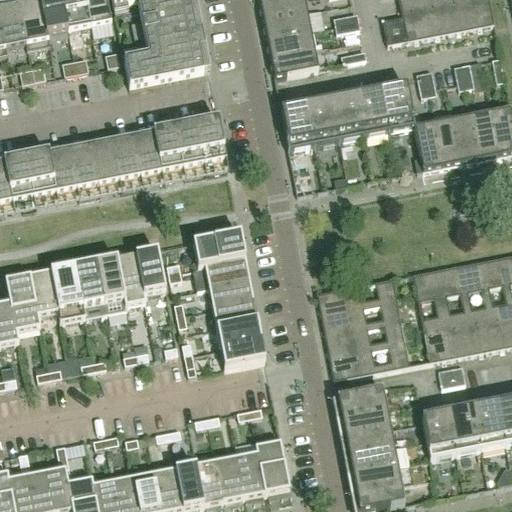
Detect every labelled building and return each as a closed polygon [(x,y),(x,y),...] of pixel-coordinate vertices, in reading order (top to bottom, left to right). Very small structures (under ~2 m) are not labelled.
[(46,41),(67,37),(60,0),(37,0),(38,5),(39,5),(46,41)] [(60,0),(67,37),(90,33),(83,0),(60,0)] [(83,0),(90,33),(111,29),(105,0),(83,0)] [(110,0),(113,14),(137,9),(147,63),(123,68),(129,95),(203,81),(198,56),(204,55),(201,39),(195,40),(190,13),(195,12),(193,0),(110,0)] [(300,0),(257,0),(259,8),(300,0)] [(307,19),(302,0),(300,0),(259,8),(260,13),(259,14),(260,18),(261,18),(263,27),(307,19)] [(429,44),(420,0),(397,0),(402,24),(382,27),(387,52),(429,44)] [(442,0),(420,0),(429,44),(450,39),(442,0)] [(442,0),(450,39),(461,37),(472,35),(464,0),(442,0)] [(493,31),(487,0),(464,0),(472,35),(493,31)] [(49,53),(47,41),(46,41),(39,5),(18,9),(27,57),(49,53)] [(18,9),(0,12),(0,30),(6,61),(7,61),(6,54),(25,50),(26,57),(27,57),(18,9)] [(310,38),(307,19),(263,27),(264,32),(263,32),(264,37),(266,46),(310,38)] [(358,28),(357,20),(333,25),(336,25),(338,32),(335,32),(335,33),(358,28)] [(360,36),(358,28),(335,33),(338,32),(339,39),(336,40),(360,36)] [(314,57),(310,38),(266,46),(267,51),(266,51),(267,56),(268,56),(270,65),(314,57)] [(318,76),(314,57),(270,65),(271,70),(270,70),(271,75),(272,74),(274,85),(318,76)] [(366,66),(364,58),(340,63),(344,62),(345,69),(342,70),(342,71),(366,66)] [(117,59),(105,61),(107,74),(119,72),(117,59)] [(73,68),(76,81),(88,78),(85,65),(73,68)] [(503,85),(499,65),(492,66),(496,87),(495,84),(502,82),(503,85)] [(76,81),(73,68),(62,70),(64,83),(76,81)] [(473,91),(469,71),(461,72),(465,93),(466,93),(465,90),(472,88),(473,91)] [(465,93),(461,72),(454,74),(458,94),(458,91),(465,90),(465,93)] [(31,76),(33,89),(45,87),(43,74),(31,76)] [(33,89),(31,76),(19,78),(22,91),(33,89)] [(435,99),(431,78),(424,80),(428,100),(427,97),(434,96),(435,99)] [(428,100),(424,80),(416,81),(420,102),(421,102),(420,98),(427,97),(427,100),(428,100)] [(414,134),(406,92),(380,97),(389,139),(414,134)] [(389,139),(380,97),(355,102),(364,144),(389,139)] [(364,144),(355,102),(331,107),(339,149),(364,144)] [(339,149),(331,107),(306,112),(314,153),(339,149)] [(314,153),(306,112),(280,117),(285,144),(286,144),(289,158),(314,153)] [(511,160),(511,124),(510,115),(490,119),(499,163),(511,160)] [(499,163),(490,119),(471,123),(480,167),(499,163)] [(480,167),(471,123),(452,126),(461,170),(480,167)] [(196,131),(203,170),(216,168),(218,175),(227,173),(225,166),(218,126),(196,131)] [(461,170),(452,126),(433,130),(442,174),(461,170)] [(442,174),(433,130),(414,134),(422,178),(442,174)] [(191,173),(203,170),(196,131),(174,135),(184,182),(192,180),(191,173)] [(175,183),(184,182),(174,135),(153,139),(161,179),(174,176),(175,183)] [(148,181),(161,179),(153,139),(132,143),(141,190),(150,188),(148,181)] [(133,191),(141,190),(132,143),(111,147),(119,187),(131,184),(133,191)] [(106,189),(119,187),(111,147),(90,151),(99,198),(107,197),(106,189)] [(90,200),(99,198),(90,151),(68,155),(76,195),(89,193),(90,200)] [(76,195),(68,155),(47,160),(56,206),(65,205),(63,198),(76,195)] [(56,206),(47,160),(25,164),(33,204),(47,201),(48,208),(56,206)] [(20,206),(33,204),(25,164),(4,168),(13,215),(21,213),(20,206)] [(4,168),(0,168),(0,210),(3,209),(4,217),(13,215),(4,168)] [(345,183),(334,186),(335,194),(347,191),(345,183)] [(197,275),(204,274),(245,266),(240,242),(192,251),(197,275)] [(135,262),(144,310),(145,310),(144,303),(165,299),(157,258),(135,262)] [(511,261),(498,264),(511,336),(511,261)] [(125,313),(144,310),(135,262),(116,266),(125,313)] [(511,336),(498,264),(477,268),(494,357),(511,353),(511,336)] [(124,314),(125,313),(116,266),(95,270),(103,311),(123,307),(124,314)] [(204,274),(208,295),(249,287),(245,266),(204,274)] [(477,268),(455,272),(472,361),(494,357),(477,268)] [(82,315),(103,311),(95,270),(74,274),(84,326),(85,325),(82,315)] [(178,270),(166,272),(168,281),(180,279),(178,270)] [(434,276),(451,365),(472,361),(455,272),(443,274),(434,276)] [(60,330),(84,326),(74,274),(50,278),(60,330)] [(429,368),(429,369),(451,365),(434,276),(416,280),(412,280),(412,282),(429,368)] [(59,330),(60,330),(50,278),(29,283),(39,334),(40,334),(38,323),(57,319),(59,330)] [(182,287),(180,279),(168,281),(169,290),(182,287)] [(16,339),(39,334),(29,283),(5,287),(17,350),(18,350),(16,339)] [(397,308),(392,286),(330,299),(329,298),(322,300),(316,301),(320,323),(397,308)] [(0,353),(17,350),(5,287),(4,287),(9,309),(0,310),(0,353)] [(208,295),(212,316),(253,308),(249,287),(208,295)] [(212,316),(216,335),(256,327),(253,308),(212,316)] [(397,308),(320,323),(325,345),(401,330),(397,308)] [(176,323),(184,322),(181,310),(173,312),(176,323)] [(184,322),(176,323),(178,335),(186,334),(184,322)] [(216,335),(220,356),(261,348),(256,327),(216,335)] [(401,330),(325,345),(329,366),(405,351),(401,330)] [(264,368),(261,348),(220,356),(224,376),(264,368)] [(184,363),(192,362),(189,350),(181,351),(184,363)] [(331,379),(333,388),(409,373),(409,372),(405,351),(329,366),(331,379)] [(165,364),(177,362),(176,354),(164,356),(165,364)] [(135,362),(136,370),(148,367),(147,359),(135,362)] [(124,372),(136,370),(135,362),(123,364),(124,372)] [(192,362),(184,363),(186,375),(194,374),(192,362)] [(92,370),(94,378),(106,376),(104,368),(92,370)] [(82,380),(94,378),(92,370),(80,372),(82,380)] [(465,390),(462,373),(438,378),(441,395),(465,390)] [(48,379),(49,387),(61,384),(59,376),(48,379)] [(37,389),(49,387),(48,379),(36,381),(37,389)] [(3,387),(4,395),(16,393),(15,385),(3,387)] [(385,416),(382,397),(332,407),(336,426),(385,416)] [(511,450),(511,406),(497,410),(505,452),(511,450)] [(505,452),(497,410),(472,415),(480,456),(505,452)] [(260,415),(248,417),(250,425),(262,423),(260,415)] [(480,456),(472,415),(447,420),(455,461),(480,456)] [(389,435),(385,416),(336,426),(339,445),(389,435)] [(238,427),(250,425),(248,417),(236,419),(238,427)] [(455,461),(447,420),(421,425),(430,466),(455,461)] [(218,423),(206,425),(207,433),(219,431),(218,423)] [(196,436),(207,433),(206,425),(194,428),(196,436)] [(393,454),(389,435),(339,445),(343,464),(393,454)] [(167,439),(169,448),(181,445),(179,437),(167,439)] [(169,448),(167,439),(155,442),(156,450),(169,448)] [(105,445),(106,454),(118,451),(117,443),(105,445)] [(106,454),(105,445),(92,448),(94,456),(106,454)] [(125,447),(126,456),(139,454),(137,445),(125,447)] [(255,454),(257,461),(265,502),(289,497),(280,449),(255,454)] [(58,466),(66,464),(64,453),(56,455),(58,466)] [(396,473),(393,454),(343,464),(347,483),(396,473)] [(20,473),(28,471),(26,460),(18,462),(20,473)] [(265,502),(257,461),(235,465),(243,506),(265,502)] [(60,476),(64,476),(65,475),(68,475),(66,464),(58,466),(60,476)] [(235,465),(214,469),(222,510),(243,506),(235,465)] [(214,469),(195,473),(203,511),(211,511),(222,510),(214,469)] [(26,483),(30,482),(28,471),(20,473),(22,484),(26,483)] [(203,511),(195,473),(174,477),(181,511),(203,511)] [(400,492),(396,473),(347,483),(350,502),(400,492)] [(45,479),(51,511),(71,511),(67,491),(64,476),(60,476),(45,479)] [(181,511),(174,477),(153,481),(159,511),(181,511)] [(31,511),(51,511),(45,479),(30,482),(26,483),(31,511)] [(0,511),(12,511),(6,480),(0,481),(0,511)] [(31,511),(26,483),(22,484),(8,486),(7,480),(6,480),(12,511),(31,511)] [(137,511),(159,511),(153,481),(132,485),(137,511)] [(137,511),(132,485),(113,489),(117,511),(137,511)] [(90,486),(67,491),(71,511),(95,511),(92,493),(90,486)] [(117,511),(113,489),(92,493),(95,511),(117,511)] [(402,511),(404,511),(400,492),(350,502),(352,511),(402,511)]
